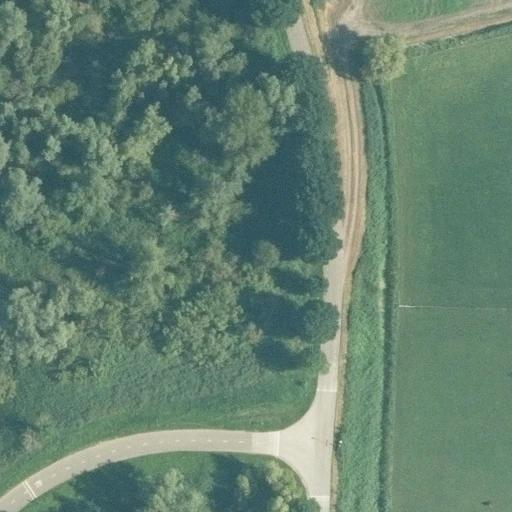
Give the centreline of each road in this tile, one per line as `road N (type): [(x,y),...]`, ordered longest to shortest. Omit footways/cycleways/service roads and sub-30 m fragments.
road 1 (unclassified): [(319,445),(332,277),(323,156),(285,0)]
road 2 (unclassified): [(3,511),(26,490),(110,451),(319,445)]
